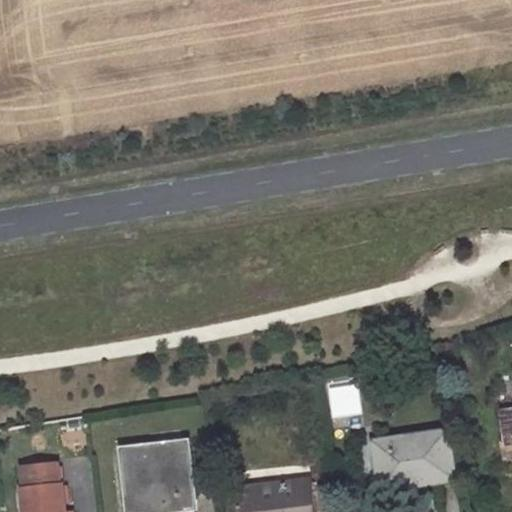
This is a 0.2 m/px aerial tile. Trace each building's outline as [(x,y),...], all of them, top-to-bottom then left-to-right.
[(507,449),(511,447),(511,381),(502,382),(506,410),(501,411),(507,449)] [(382,486),(428,479),(429,485),(457,480),(449,432),(375,443),(382,486)] [(126,452),(132,501),(146,500),(147,511),(185,511),(185,509),(195,508),(186,444),(126,452)] [(66,511),(63,485),(61,485),(58,465),(23,469),(25,489),(22,489),(24,511),(66,511)] [(237,491),(239,511),(336,511),(333,493),(314,495),(313,482),(237,491)]
